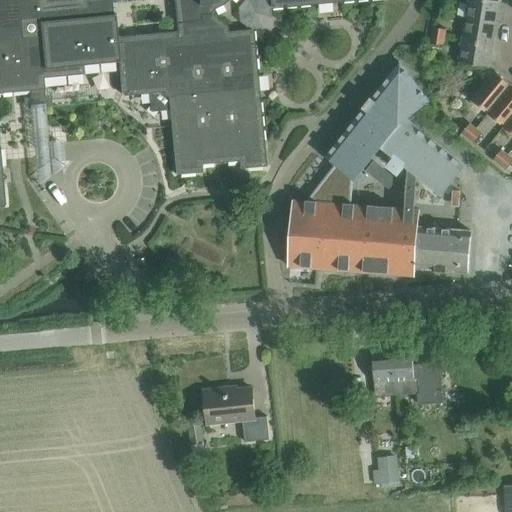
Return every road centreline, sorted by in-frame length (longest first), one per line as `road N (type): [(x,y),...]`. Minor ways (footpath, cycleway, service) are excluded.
road 1 (unclassified): [(0,345),(284,316)]
road 2 (unclassified): [(284,316),(511,298)]
road 3 (unclassified): [(286,174),(272,217),(284,316)]
